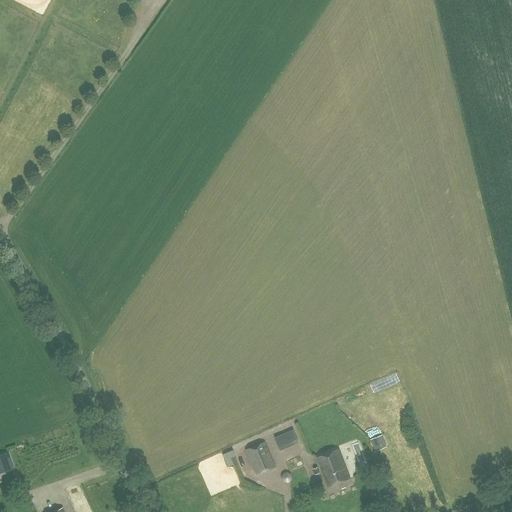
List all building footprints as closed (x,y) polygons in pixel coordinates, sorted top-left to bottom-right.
[(50,426),(74,418),(68,399),(44,407),(50,426)] [(281,451),(299,444),(294,430),(275,437),(281,451)] [(19,449),(23,464),(79,448),(75,433),(19,449)] [(381,435),(370,440),(374,451),(386,447),(381,435)] [(257,474),(275,467),(265,442),(247,450),(257,474)] [(86,450),(92,472),(99,470),(92,448),(86,450)] [(328,486),(350,478),(338,449),(317,458),(328,486)] [(13,467),(8,452),(0,454),(0,459),(3,471),(13,467)] [(26,472),(32,489),(84,472),(78,455),(26,472)] [(287,472),(283,477),(290,482),(294,477),(287,472)] [(77,509),(87,506),(80,484),(70,487),(77,509)]
